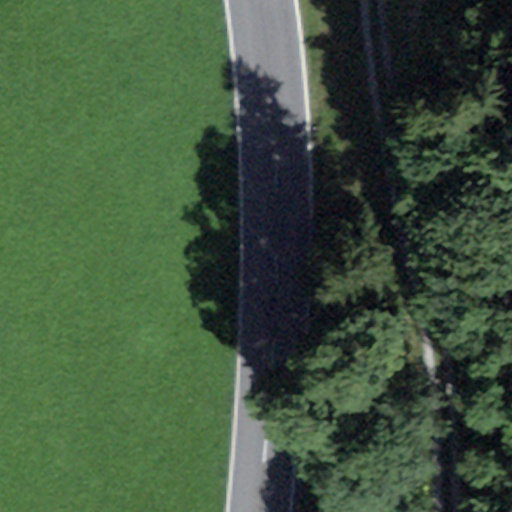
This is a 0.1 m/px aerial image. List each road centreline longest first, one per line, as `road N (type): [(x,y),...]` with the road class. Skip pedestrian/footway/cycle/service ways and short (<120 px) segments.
road 1 (track): [(448,511),(368,0)]
road 2 (secondary): [(260,0),(275,189),(257,511)]
